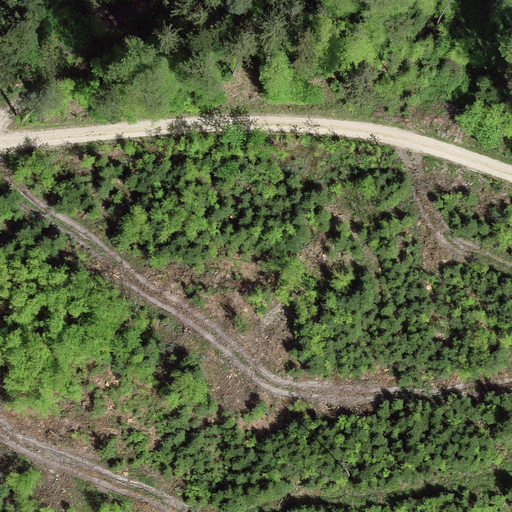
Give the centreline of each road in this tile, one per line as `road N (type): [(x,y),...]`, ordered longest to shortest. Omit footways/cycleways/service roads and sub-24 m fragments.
road 1 (track): [(511,179),(406,137),(288,122),(0,139)]
road 2 (track): [(0,118),(195,0)]
